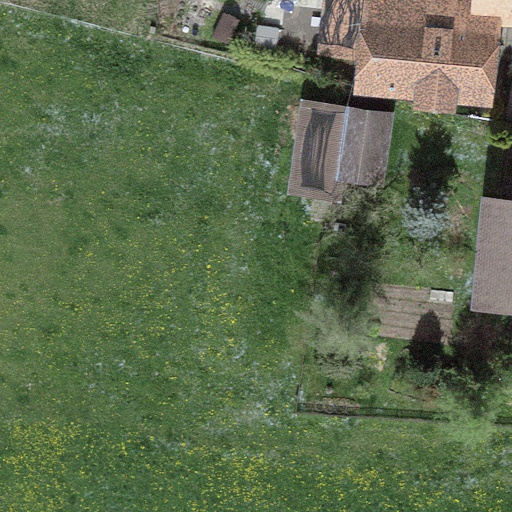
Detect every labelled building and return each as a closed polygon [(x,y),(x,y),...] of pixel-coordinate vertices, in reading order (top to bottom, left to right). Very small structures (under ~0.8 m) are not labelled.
[(485,110),(492,23),(462,22),(462,0),(350,0),(346,95),(485,110)] [(511,0),(462,0),(462,22),(492,23),(511,24),(511,0)] [(511,65),(505,64),(496,127),(511,129),(511,65)] [(380,115),(341,109),(330,184),(369,189),(380,115)] [(511,204),(468,200),(457,314),(511,318),(511,204)]
